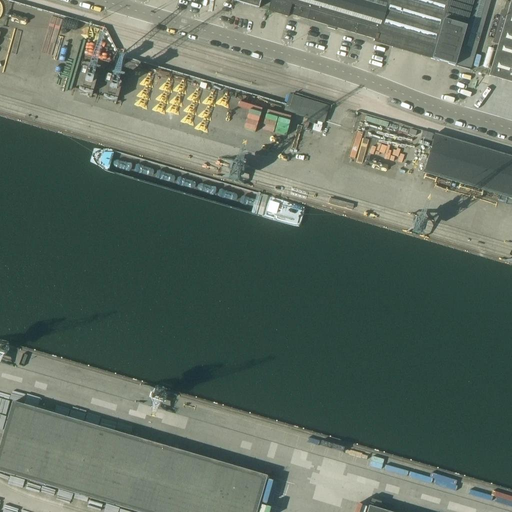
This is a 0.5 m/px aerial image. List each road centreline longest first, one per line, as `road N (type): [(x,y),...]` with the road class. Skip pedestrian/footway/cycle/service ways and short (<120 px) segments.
road 1 (unclassified): [(511,130),(105,3)]
road 2 (unknown): [(397,193),(0,80)]
